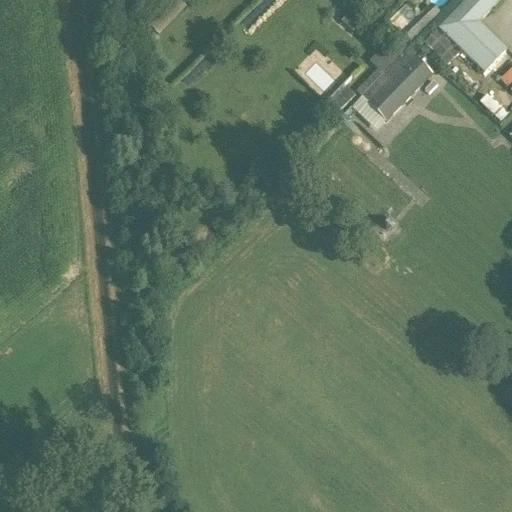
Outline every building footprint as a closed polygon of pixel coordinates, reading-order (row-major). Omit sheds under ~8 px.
[(478,25),(502,0),(468,0),(438,31),(484,75),(507,52),(478,25)] [(433,25),(422,14),(416,20),(408,10),(399,18),(418,38),(433,25)] [(360,26),(350,16),(342,24),(352,35),(360,26)] [(436,33),(424,46),(447,69),(459,56),(436,33)] [(369,64),(377,72),(382,77),(398,61),(392,55),(389,57),(383,51),(369,64)] [(431,79),(413,62),(369,109),(387,125),(431,79)] [(327,108),(336,118),(355,99),(345,90),(327,108)] [(455,139),(440,159),(478,187),(492,166),(455,139)]
